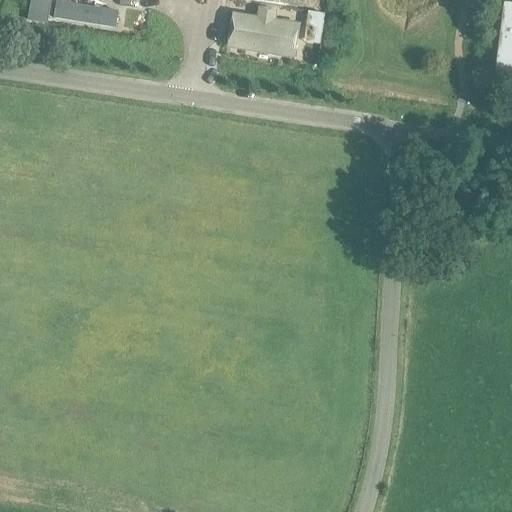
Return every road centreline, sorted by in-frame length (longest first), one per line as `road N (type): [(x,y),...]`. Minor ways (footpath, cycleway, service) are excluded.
road 1 (unclassified): [(363,511),(377,443),(404,128)]
road 2 (unclassified): [(404,128),(190,96)]
road 3 (unclassified): [(190,96),(0,68)]
